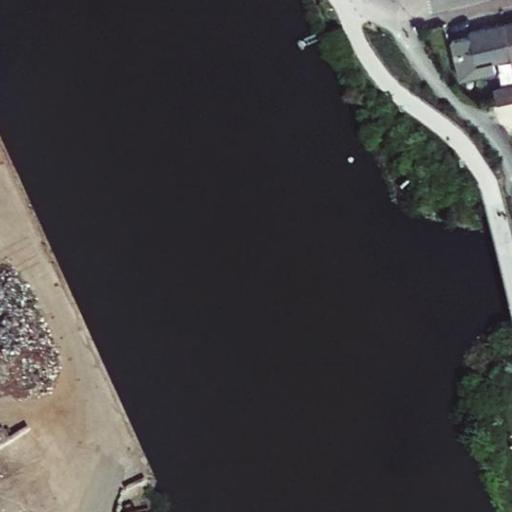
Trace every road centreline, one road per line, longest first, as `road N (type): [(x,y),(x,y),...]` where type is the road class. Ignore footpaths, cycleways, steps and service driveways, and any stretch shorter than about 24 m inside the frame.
road 1 (unknown): [(0,216),(108,444),(113,471),(96,511)]
road 2 (residential): [(511,164),(487,125),(430,75),(398,3)]
